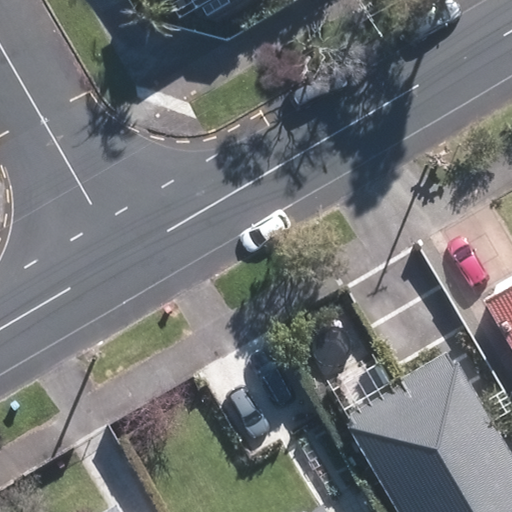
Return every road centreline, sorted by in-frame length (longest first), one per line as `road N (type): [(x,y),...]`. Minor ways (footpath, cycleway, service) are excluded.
road 1 (residential): [(511,28),(121,252)]
road 2 (residential): [(0,45),(121,252)]
road 3 (residential): [(121,252),(0,323)]
